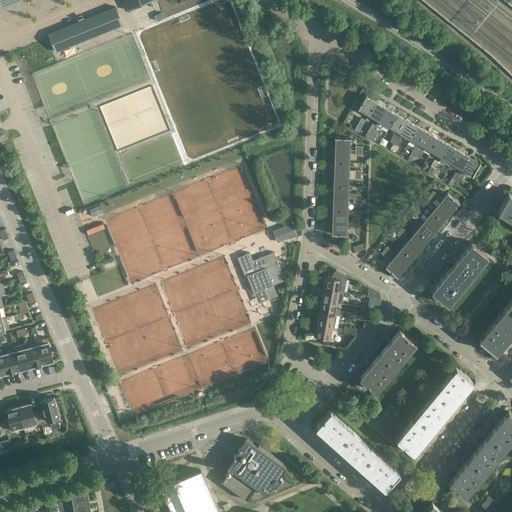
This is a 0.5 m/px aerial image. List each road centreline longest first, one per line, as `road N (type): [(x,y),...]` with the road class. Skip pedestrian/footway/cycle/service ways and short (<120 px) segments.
road 1 (residential): [(511,161),(319,35)]
road 2 (residential): [(319,35),(304,242)]
road 3 (residential): [(80,375),(3,197)]
road 4 (residential): [(113,457),(256,414),(271,413),(290,429)]
road 5 (residential): [(400,299),(511,165)]
road 6 (residential): [(304,242),(285,347),(326,386)]
road 7 (residential): [(420,480),(499,379)]
road 8 (residential): [(400,299),(499,379)]
road 9 (residential): [(290,429),(382,511)]
